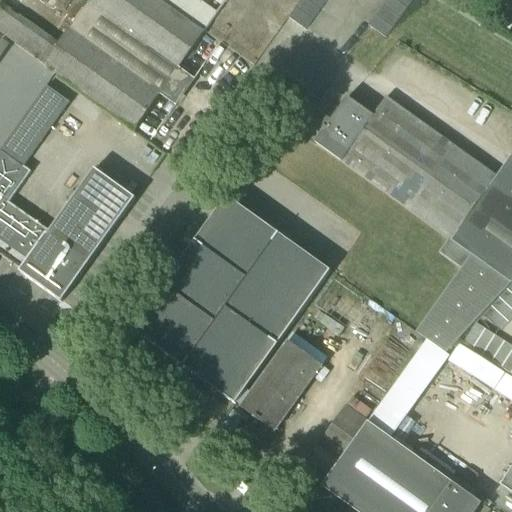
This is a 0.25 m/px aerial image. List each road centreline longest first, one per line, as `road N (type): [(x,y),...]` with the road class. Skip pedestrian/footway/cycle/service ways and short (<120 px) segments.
road 1 (unclassified): [(58,366),(247,104),(303,75)]
road 2 (secondary): [(203,511),(58,366)]
